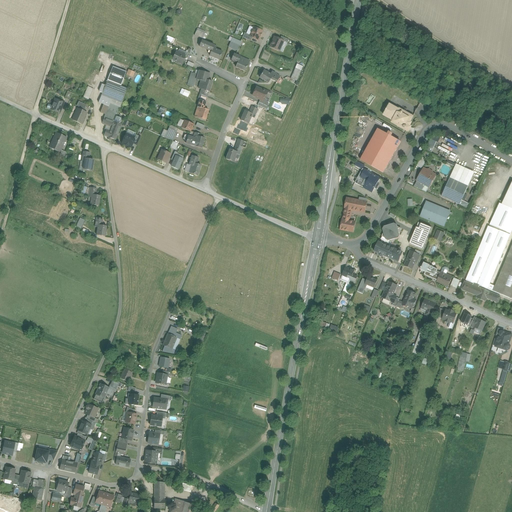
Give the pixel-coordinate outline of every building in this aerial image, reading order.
[(256,28),(254,27),(252,31),(253,32),(251,36),(250,35),(249,37),(258,40),(260,36),(260,37),(261,34),(262,31),(256,28)] [(194,35),(204,39),(206,34),(197,30),(194,35)] [(228,40),(230,41),(228,47),(232,49),(232,47),(238,50),(241,41),(230,36),(228,40)] [(284,41),(274,37),(270,47),(279,51),(284,41)] [(222,52),(214,48),(210,56),(219,60),(222,52)] [(185,56),(178,52),(176,56),(174,55),(172,60),(183,64),(184,61),(183,60),(183,59),(184,59),(185,56)] [(248,64),(239,59),(236,67),(245,71),(248,64)] [(291,78),(297,81),(303,66),(297,64),(291,78)] [(113,67),(107,81),(121,86),(126,72),(113,67)] [(273,75),(264,71),(260,78),(269,82),(273,75)] [(204,80),(201,89),(209,92),(212,82),(204,80)] [(111,99),(110,104),(120,107),(127,89),(121,86),(107,81),(105,86),(102,93),(101,95),(111,99)] [(84,98),(89,99),(93,87),(88,85),(84,98)] [(188,97),(190,92),(182,88),(179,94),(188,97)] [(267,92),(257,88),(253,96),(263,101),(267,92)] [(100,113),(105,115),(110,104),(111,99),(101,95),(98,103),(103,105),(100,113)] [(64,103),(55,99),(51,110),(59,114),(64,103)] [(78,107),(78,109),(84,111),(86,105),(79,102),(77,106),(78,107)] [(104,118),(114,122),(120,107),(110,104),(105,115),(104,118)] [(249,113),(245,111),(241,121),(248,124),(251,116),(254,118),(258,109),(252,107),(249,113)] [(208,110),(200,108),(197,118),(205,120),(208,110)] [(78,109),(73,120),(82,124),(86,113),(84,111),(78,109)] [(404,113),(404,111),(401,109),(399,110),(392,122),(398,125),(398,126),(406,130),(408,125),(410,126),(411,124),(412,123),(410,122),(413,116),(409,114),(408,116),(404,114),(404,113)] [(112,127),(119,130),(122,124),(114,122),(104,118),(102,122),(103,124),(106,125),(112,127)] [(194,125),(188,122),(184,120),(181,128),(190,132),(191,130),(192,128),(194,125)] [(173,141),(178,129),(170,125),(167,131),(164,129),(161,135),(173,141)] [(119,130),(112,127),(110,131),(106,130),(104,136),(115,140),(119,130)] [(400,142),(378,130),(361,160),(383,173),(400,142)] [(194,133),(193,138),(188,136),(186,144),(187,144),(201,148),(202,147),(205,139),(200,137),(201,135),(194,132),(194,133)] [(56,134),(50,147),(60,151),(65,138),(56,134)] [(130,136),(126,134),(122,144),(131,148),(136,138),(131,136),(130,136)] [(431,153),(434,147),(429,144),(426,151),(431,153)] [(170,154),(162,150),(158,159),(166,163),(170,154)] [(237,152),(230,150),(226,159),(234,162),(237,152)] [(176,156),(171,167),(178,169),(182,159),(176,156)] [(198,158),(192,156),(189,165),(192,166),(190,173),(198,176),(201,166),(196,164),(198,158)] [(89,160),(85,159),(84,169),(92,170),(93,161),(89,160)] [(420,159),(416,166),(422,169),(425,162),(420,159)] [(450,178),(468,186),(474,172),(456,164),(450,178)] [(428,171),(424,168),(417,181),(426,186),(429,180),(430,180),(433,181),(436,175),(432,173),(432,172),(429,170),(428,171)] [(380,179),(363,169),(355,183),(360,186),(372,193),(380,179)] [(456,203),(460,205),(462,200),(465,194),(468,186),(450,178),(442,196),(456,203)] [(511,183),(502,205),(511,209),(511,183)] [(97,189),(90,188),(88,197),(91,198),(92,195),(96,195),(97,189)] [(96,195),(92,195),(91,198),(90,205),(98,206),(100,196),(96,195)] [(367,203),(347,199),(345,208),(345,209),(343,220),(341,229),(347,231),(353,232),(355,222),(349,221),(351,210),(365,212),(367,203)] [(465,202),(462,200),(460,205),(459,206),(468,210),(470,204),(465,202)] [(450,212),(426,202),(420,217),(425,219),(444,226),(450,212)] [(511,209),(502,205),(500,203),(489,226),(510,235),(511,230),(511,209)] [(85,221),(80,218),(77,226),(82,228),(85,221)] [(103,219),(96,218),(95,227),(98,227),(98,225),(102,226),(103,219)] [(409,244),(423,250),(432,228),(418,223),(409,244)] [(393,224),(387,226),(384,233),(385,238),(389,241),(395,239),(399,232),(397,227),(393,224)] [(489,226),(484,224),(480,234),(484,236),(466,280),(467,281),(485,288),(488,289),(500,260),(510,235),(489,226)] [(98,227),(97,234),(97,235),(105,236),(107,226),(102,226),(98,225),(98,227)] [(438,231),(434,239),(441,242),(444,233),(438,231)] [(511,235),(510,235),(500,260),(511,265),(511,235)] [(388,241),(386,240),(385,238),(382,237),(381,239),(382,240),(381,243),(388,246),(389,244),(390,241),(389,241),(388,241)] [(381,243),(378,242),(378,244),(377,244),(375,249),(374,252),(376,253),(379,254),(379,255),(379,256),(382,257),(383,257),(384,256),(391,259),(395,249),(391,247),(388,246),(381,243)] [(415,253),(411,251),(408,257),(404,266),(412,270),(415,263),(417,263),(420,255),(419,254),(415,253)] [(402,254),(397,252),(393,260),(398,262),(402,254)] [(511,298),(511,265),(500,260),(488,289),(511,299),(511,298)] [(438,270),(424,264),(422,270),(426,271),(424,275),(428,276),(428,277),(436,281),(436,280),(437,281),(441,273),(437,271),(438,270)] [(354,271),(345,267),(342,275),(351,279),(350,280),(355,282),(357,276),(353,274),(354,271)] [(341,274),(335,272),(332,278),(338,281),(341,274)] [(441,272),(441,273),(437,281),(440,282),(449,285),(452,277),(446,275),(441,272)] [(340,280),(347,284),(348,284),(350,280),(351,279),(342,275),(340,280)] [(377,281),(368,277),(366,281),(365,284),(366,285),(374,288),(377,281)] [(450,286),(457,289),(461,280),(454,277),(450,286)] [(481,300),(485,288),(467,281),(466,282),(465,282),(462,290),(477,296),(476,298),(481,300)] [(397,286),(389,282),(388,282),(389,282),(388,284),(385,292),(384,292),(393,296),(393,295),(395,290),(397,286)] [(485,288),(481,300),(485,302),(487,299),(498,303),(501,297),(498,296),(499,294),(488,289),(485,288)] [(415,294),(408,290),(403,303),(403,305),(412,309),(415,300),(413,299),(415,294)] [(393,296),(384,292),(382,298),(384,299),(392,302),(393,303),(394,303),(396,297),(393,295),(393,296)] [(431,302),(424,300),(421,308),(427,311),(425,315),(430,317),(432,313),(436,304),(431,302)] [(437,317),(442,319),(445,310),(440,308),(437,317)] [(454,311),(450,310),(449,311),(446,310),(445,310),(442,319),(442,320),(446,321),(445,322),(449,323),(450,322),(453,324),(457,314),(453,313),(454,311)] [(478,319),(468,315),(466,314),(462,323),(474,329),(474,328),(478,319)] [(486,323),(478,319),(474,328),(482,331),(486,323)] [(337,334),(339,327),(331,324),(329,331),(337,334)] [(176,333),(177,329),(171,327),(168,334),(174,337),(176,333)] [(428,329),(422,327),(419,334),(421,334),(425,336),(428,329)] [(506,333),(505,334),(503,333),(500,332),(498,336),(496,343),(502,345),(501,346),(502,346),(502,347),(502,349),(507,350),(509,349),(510,346),(509,344),(510,342),(508,340),(509,338),(511,337),(509,334),(506,333)] [(168,334),(163,345),(172,348),(177,338),(174,337),(168,334)] [(425,336),(421,334),(417,344),(416,343),(412,353),(413,353),(418,355),(425,336)] [(393,340),(386,338),(382,349),(385,350),(388,351),(393,340)] [(467,354),(461,352),(459,365),(464,366),(467,354)] [(161,357),(159,367),(168,368),(169,359),(161,357)] [(121,378),(128,381),(132,372),(125,369),(121,378)] [(158,374),(156,382),(165,384),(167,375),(158,374)] [(100,383),(96,394),(105,398),(109,387),(100,383)] [(129,404),(139,405),(140,394),(130,393),(129,404)] [(155,398),(153,408),(166,409),(168,400),(155,398)] [(89,405),(85,414),(95,418),(99,409),(89,405)] [(127,412),(125,423),(136,425),(138,414),(127,412)] [(153,415),(151,425),(161,427),(162,416),(153,415)] [(83,420),(78,430),(87,434),(92,425),(83,420)] [(125,427),(122,438),(132,441),(134,430),(125,427)] [(150,433),(148,443),(159,445),(160,435),(150,433)] [(75,437),(71,445),(81,450),(85,441),(75,437)] [(15,443),(5,441),(2,454),(12,456),(13,451),(15,443)] [(119,442),(116,453),(124,454),(126,444),(119,442)] [(38,450),(35,461),(46,463),(48,452),(38,450)] [(146,450),(145,462),(156,464),(158,452),(146,450)] [(103,455),(94,453),(93,458),(92,461),(92,463),(100,465),(103,455)] [(131,459),(117,456),(115,465),(129,468),(131,459)] [(63,459),(61,469),(75,473),(77,462),(63,459)] [(206,459),(205,461),(215,468),(216,466),(206,459)] [(100,465),(92,463),(92,461),(91,461),(88,472),(97,475),(100,465)] [(15,469),(6,467),(4,479),(13,481),(15,469)] [(31,473),(22,471),(19,482),(28,484),(31,473)] [(69,482),(60,480),(58,490),(66,492),(69,482)] [(164,499),(165,483),(155,483),(154,499),(164,499)] [(190,493),(192,486),(183,483),(181,490),(190,493)] [(84,487),(76,485),(73,496),(81,498),(84,487)] [(44,489),(34,487),(32,499),(42,501),(44,489)] [(256,492),(249,490),(247,497),(255,498),(256,492)] [(115,495),(99,491),(96,502),(111,507),(115,495)] [(142,495),(131,492),(128,503),(139,506),(142,495)] [(62,496),(53,494),(51,500),(60,502),(62,496)] [(10,509),(8,511),(19,511),(24,502),(16,498),(10,509)] [(164,509),(164,499),(154,499),(154,509),(164,509)] [(194,511),(196,506),(175,499),(171,511),(194,511)] [(215,503),(211,510),(214,511),(219,506),(215,503)]
